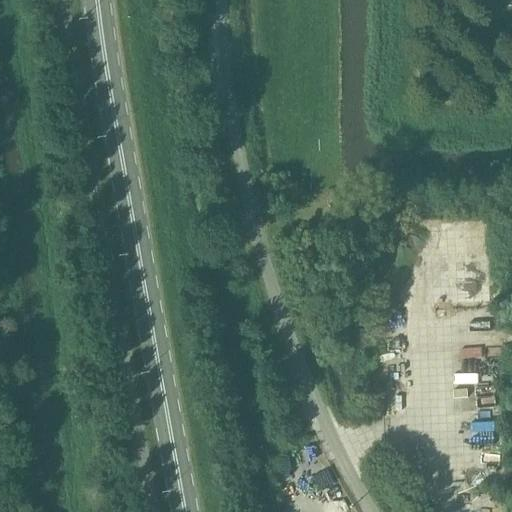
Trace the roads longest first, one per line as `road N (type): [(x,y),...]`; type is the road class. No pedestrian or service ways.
road 1 (unclassified): [(374,511),(305,383),(247,207),(222,0)]
road 2 (primary): [(183,511),(122,198),(99,0)]
